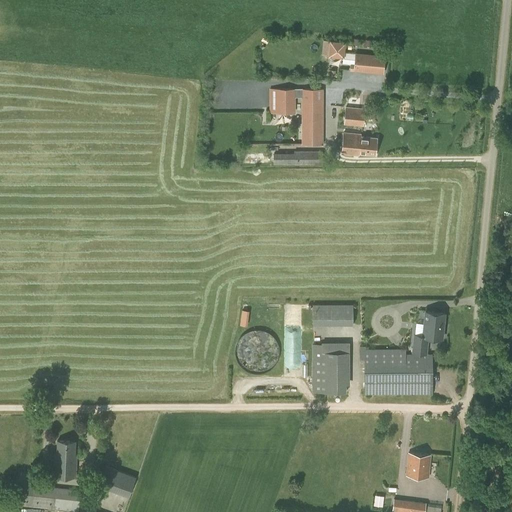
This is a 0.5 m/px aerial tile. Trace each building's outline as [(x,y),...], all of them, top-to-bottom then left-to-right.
[(345,41),(330,40),(328,56),(343,57),(345,41)] [(356,64),(355,71),(384,75),(386,58),(344,53),(343,63),(356,64)] [(296,96),(302,97),(301,144),(322,145),(323,89),(270,88),(270,113),(273,113),(273,116),(276,116),(276,113),(295,113),(296,96)] [(345,106),(343,124),(363,126),(365,108),(345,106)] [(343,131),(341,153),(353,154),(353,153),(376,155),(377,136),(360,135),(360,133),(343,131)] [(294,151),(294,153),(273,152),(273,164),(323,165),(323,151),(294,151)] [(353,304),(313,304),(313,325),(353,324),(353,304)] [(445,313),(426,310),(423,336),(442,338),(445,313)] [(236,346),(235,353),(237,360),(241,366),(246,370),(253,373),(260,373),(267,371),(273,366),(277,360),(279,353),(279,346),(276,339),(271,334),(264,330),(257,329),(250,330),(244,334),(239,339),(236,346)] [(414,337),(412,351),(425,353),(427,338),(414,337)] [(312,393),(346,392),(346,385),(350,385),(349,342),(321,342),(321,344),(318,344),(312,344),(312,393)] [(364,347),(364,394),(433,394),(432,353),(407,353),(407,347),(364,347)] [(58,440),(57,454),(55,453),(54,476),(76,477),(77,455),(75,455),(75,441),(58,440)] [(406,475),(428,478),(430,455),(409,452),(406,475)] [(97,485),(128,496),(136,477),(105,465),(97,485)] [(19,506),(79,511),(80,490),(21,484),(19,506)] [(391,511),(425,511),(426,503),(394,499),(391,511)]
